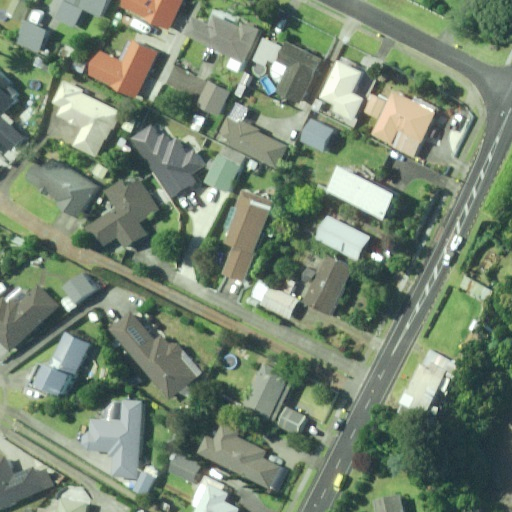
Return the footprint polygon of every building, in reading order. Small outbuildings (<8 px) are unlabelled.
[(32,3),(25,0),(16,0),(10,14),(24,21),(32,3)] [(102,16),(110,0),(69,0),(70,0),(102,16)] [(171,30),(184,2),(179,0),(129,0),(125,8),(171,30)] [(265,29),(247,20),(244,26),(218,13),(213,23),(208,20),(197,15),(188,33),(208,44),(218,49),(234,57),(230,66),(240,72),(245,62),(247,64),(265,29)] [(53,32),(31,22),(22,43),(43,53),(53,32)] [(278,42),(269,37),(268,37),(256,59),(268,65),(269,64),(270,62),(271,59),(277,62),(279,58),(281,59),(280,61),(290,66),(278,90),(289,96),(303,103),(324,62),(317,59),(318,55),(290,41),(287,47),(278,42)] [(159,53),(135,41),(125,63),(101,51),(90,74),(137,98),(159,53)] [(355,67),(343,61),(341,60),(323,97),(339,104),(336,111),(355,120),(366,98),(355,93),(365,72),(355,67)] [(17,126),(7,117),(5,115),(20,99),(16,96),(20,93),(11,86),(14,83),(0,69),(0,142),(3,139),(15,151),(29,137),(17,126)] [(86,90),(69,81),(67,80),(56,102),(64,106),(62,111),(60,115),(71,120),(71,121),(81,126),(82,125),(85,126),(76,145),(98,156),(107,138),(108,138),(114,127),(116,128),(124,112),(103,102),(85,93),(86,90)] [(200,103),(199,105),(208,109),(206,115),(216,120),(219,114),(220,115),(233,91),(211,80),(209,84),(200,103)] [(440,112),(416,99),(397,90),(391,101),(375,134),(392,142),(391,144),(416,157),(417,155),(424,141),(425,142),(425,141),(436,120),(439,114),(440,112)] [(379,118),(388,101),(374,94),(374,95),(372,94),(366,104),(369,105),(366,111),(379,118)] [(206,117),(197,114),(190,129),(200,133),(206,117)] [(260,132),(262,129),(242,119),(240,122),(229,116),(218,138),(225,142),(276,168),(288,145),(269,136),(260,132)] [(128,117),(124,126),(131,130),(135,120),(128,117)] [(40,130),(42,122),(34,121),(32,129),(40,130)] [(334,131),(312,122),(303,143),(325,152),(334,131)] [(160,159),(151,146),(144,151),(153,164),(160,159)] [(227,192),(241,165),(220,154),(216,161),(210,172),(206,182),(227,192)] [(60,205),(80,218),(101,186),(55,157),(46,171),(38,165),(29,179),(40,186),(39,189),(43,191),(49,195),(51,193),(63,201),(60,205)] [(254,169),(257,162),(250,159),(250,160),(247,165),(254,169)] [(110,171),(99,166),(95,175),(105,180),(110,171)] [(374,179),(359,172),(347,166),(345,169),(344,172),(335,191),(391,219),(403,194),(400,192),(390,187),(374,179)] [(150,191),(147,188),(142,180),(130,187),(125,179),(106,191),(117,207),(89,226),(86,228),(101,249),(119,237),(125,246),(127,249),(149,234),(141,222),(149,217),(157,212),(160,210),(162,209),(160,207),(150,191)] [(313,188),(324,193),(328,187),(317,181),(313,188)] [(260,195),(252,192),(244,189),(237,207),(240,208),(227,242),(234,245),(223,273),(244,281),(255,253),(254,253),(259,241),(269,215),(274,201),(266,197),(260,195)] [(371,236),(339,221),(329,215),(317,239),(341,251),(340,252),(357,260),(362,250),(364,251),(371,236)] [(331,315),(355,266),(328,253),(325,258),(318,272),(309,267),(303,280),(307,282),(308,280),(313,282),(310,289),(304,302),(328,314),(331,315)] [(457,278),(465,283),(468,277),(460,272),(457,278)] [(498,290),(471,276),(465,286),(477,293),(477,294),(487,300),(488,298),(493,300),(498,290)] [(289,293),(295,283),(288,279),(283,290),(289,293)] [(288,294),(278,289),(259,280),(251,296),(262,301),(261,304),(289,318),(298,299),(288,294)] [(61,305),(60,304),(40,284),(23,301),(11,301),(6,296),(0,302),(0,338),(13,352),(59,307),(61,305)] [(87,298),(85,296),(80,288),(72,294),(78,304),(87,298)] [(255,307),(257,302),(249,297),(246,302),(255,307)] [(165,334),(163,335),(158,340),(134,311),(112,329),(119,336),(127,347),(171,400),(199,377),(197,375),(184,359),(184,352),(185,350),(180,344),(172,343),(165,334)] [(92,319),(94,327),(101,325),(98,317),(92,319)] [(92,343),(69,332),(68,332),(55,359),(52,365),(42,384),(63,394),(66,396),(77,374),(87,351),(92,354),(95,349),(93,348),(90,346),(92,343)] [(115,348),(121,345),(118,337),(111,340),(115,348)] [(409,403),(407,407),(403,415),(424,425),(429,414),(433,415),(455,370),(452,368),(456,359),(437,350),(436,352),(433,359),(431,364),(429,363),(416,390),(414,389),(408,402),(409,403)] [(272,421),(293,378),(294,376),(268,363),(267,365),(256,388),(251,398),(247,407),(245,410),(271,423),(272,421)] [(132,385),(142,381),(140,375),(130,379),(132,385)] [(245,396),(250,398),(253,392),(247,389),(244,395),(245,396)] [(140,459),(145,401),(126,399),(125,402),(124,421),(93,419),(92,431),(86,436),(85,444),(90,450),(111,451),(110,456),(115,457),(114,476),(139,478),(140,469),(140,462),(140,459)] [(299,435),(300,433),(308,416),(290,407),(282,421),(280,426),(299,435)] [(239,436),(242,431),(225,423),(224,425),(216,440),(208,435),(206,439),(199,453),(221,464),(230,468),(271,489),(283,466),(265,458),(268,451),(264,449),(245,439),(239,436)] [(204,463),(180,452),(170,473),(195,484),(204,463)] [(56,485),(53,479),(48,469),(40,473),(37,466),(17,474),(9,455),(5,458),(0,459),(0,509),(46,490),(56,485)] [(145,472),(135,490),(147,496),(156,478),(145,472)] [(239,511),(241,509),(226,502),(230,494),(223,490),(211,484),(200,506),(196,511),(239,511)] [(413,511),(410,495),(382,500),(384,511),(413,511)] [(88,511),(89,503),(63,499),(63,501),(56,500),(55,505),(49,510),(42,509),(41,511),(88,511)]
